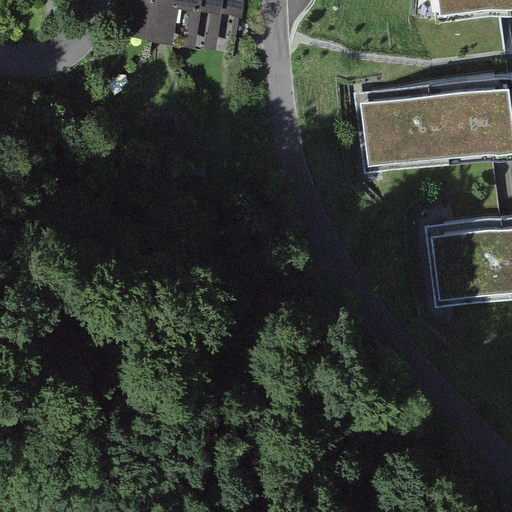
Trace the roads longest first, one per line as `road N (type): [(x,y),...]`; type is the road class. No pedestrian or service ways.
road 1 (residential): [(274,0),(281,121),(299,190),(326,244),(511,472)]
road 2 (residential): [(0,61),(57,58),(77,39),(95,0)]
